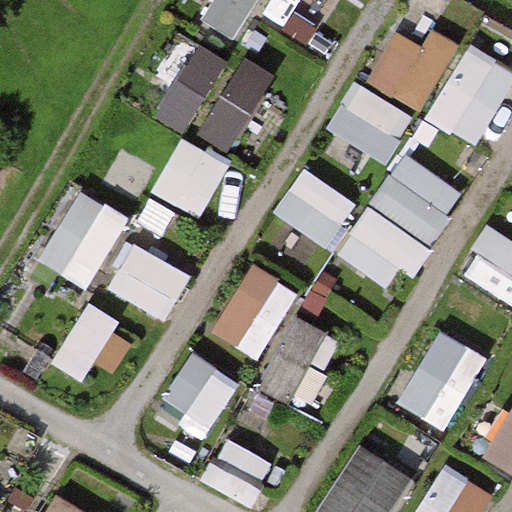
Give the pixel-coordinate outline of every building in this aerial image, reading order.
[(218,0),(211,15),(248,34),(266,0),(218,0)] [(289,0),(280,18),(327,40),(346,0),(289,0)] [(462,48),(409,17),(375,76),(428,106),(462,48)] [(204,36),(166,108),(199,125),(236,53),(204,36)] [(433,109),(484,140),(511,94),(511,56),(479,36),(433,109)] [(239,144),(283,70),(250,51),(206,125),(239,144)] [(363,80),(345,131),(400,151),(419,100),(363,80)] [(162,194),(213,215),(239,151),(188,130),(162,194)] [(395,282),(409,259),(423,268),(474,184),(411,146),(346,252),(395,282)] [(0,211),(22,173),(0,160),(0,211)] [(344,241),(369,192),(309,163),(285,212),(344,241)] [(83,183),(50,258),(105,282),(138,208),(83,183)] [(511,228),(496,219),(468,269),(511,293),(511,228)] [(202,265),(146,233),(117,284),(173,316),(202,265)] [(259,257),(220,328),(269,355),(308,283),(259,257)] [(91,295),(65,360),(97,374),(124,309),(91,295)] [(308,309),(265,377),(310,405),(352,336),(308,309)] [(448,323),(404,397),(455,426),(498,352),(448,323)] [(511,414),(492,453),(511,463),(511,414)] [(236,431),(211,471),(257,499),(282,459),(236,431)] [(365,436),(323,510),(326,511),(397,511),(422,469),(365,436)] [(457,457),(418,511),(489,511),(505,490),(457,457)] [(107,511),(60,484),(43,511),(107,511)] [(0,511),(1,511),(11,493),(0,487),(0,511)]
